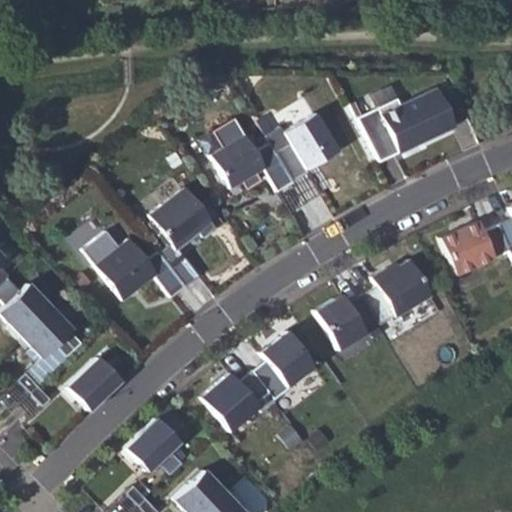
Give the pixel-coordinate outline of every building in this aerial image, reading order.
[(510,0),(497,0),(487,1),(488,13),(511,12),(510,0)] [(353,117),(376,162),(449,123),(431,85),(395,104),(392,97),(353,117)] [(271,151),(290,181),(305,172),(303,168),(333,150),(310,112),(279,131),(286,142),(271,151)] [(273,191),(290,181),(271,151),(265,142),(250,151),(230,118),(207,131),(218,148),(206,155),(226,188),(238,181),(243,189),(258,181),(253,172),(259,168),(273,191)] [(305,172),(290,181),(302,203),(318,193),(305,172)] [(155,252),(182,286),(196,275),(173,247),(195,230),(200,237),(212,227),(180,187),(145,214),(167,242),(155,252)] [(511,218),(495,225),(506,251),(511,264),(511,205),(506,208),(511,218)] [(474,221),(436,238),(452,275),(506,251),(495,225),(479,231),(474,221)] [(167,296),(182,286),(155,252),(154,250),(142,259),(125,237),(114,245),(103,232),(81,250),(119,300),(151,275),(167,296)] [(374,286),(359,295),(375,323),(377,325),(391,316),(392,317),(427,296),(406,260),(387,271),(385,268),(369,277),(374,286)] [(0,306),(0,317),(16,334),(45,306),(24,284),(0,306)] [(375,323),(359,295),(344,304),(337,294),(310,311),(335,351),(362,334),(361,332),(375,323)] [(45,306),(16,334),(38,357),(52,344),(64,356),(79,342),(66,330),(67,329),(45,306)] [(256,352),(263,361),(285,389),(297,380),(294,376),(308,366),(284,331),(256,352)] [(94,357),(63,387),(86,410),(116,381),(94,357)] [(263,361),(249,372),(271,400),(285,389),(263,361)] [(34,385),(22,372),(14,379),(27,392),(34,385)] [(271,400),(249,372),(235,383),(227,373),(198,397),(228,432),(255,408),(259,412),(272,401),(271,400)] [(27,392),(14,379),(0,393),(0,402),(8,411),(27,392)] [(34,385),(27,392),(40,406),(47,398),(34,385)] [(27,392),(8,411),(20,424),(40,406),(27,392)] [(20,424),(7,411),(0,418),(0,441),(0,442),(20,424)] [(174,441),(153,419),(122,448),(144,471),(154,461),(167,474),(179,463),(166,450),(174,441)] [(182,511),(199,511),(221,492),(199,470),(170,498),(182,511)] [(142,498),(130,485),(122,492),(135,505),(142,498)] [(103,511),(104,511),(127,511),(135,505),(122,492),(103,511)] [(239,511),(221,492),(199,511),(239,511)] [(142,498),(135,505),(141,511),(153,511),(155,511),(142,498)]
